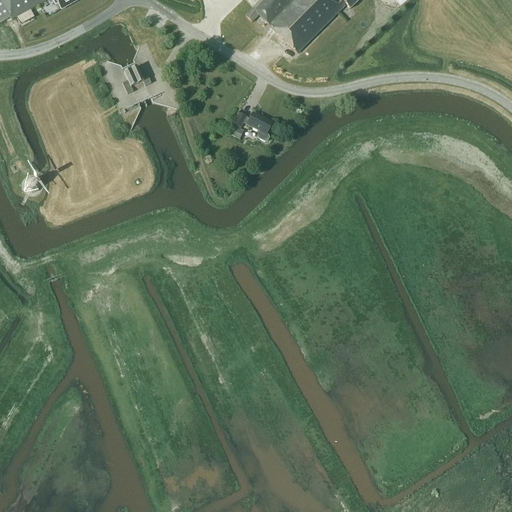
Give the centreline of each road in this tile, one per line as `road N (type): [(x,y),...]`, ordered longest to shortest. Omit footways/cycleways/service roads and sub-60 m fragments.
road 1 (unclassified): [(511,106),(462,81),(423,76),(311,92),(283,87),(144,0)]
road 2 (unclassified): [(0,57),(64,41),(124,0)]
